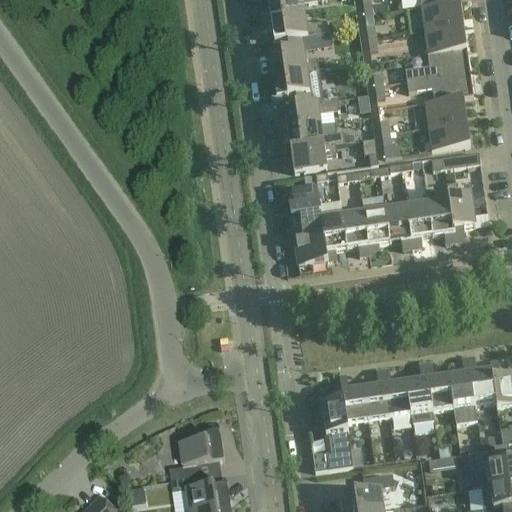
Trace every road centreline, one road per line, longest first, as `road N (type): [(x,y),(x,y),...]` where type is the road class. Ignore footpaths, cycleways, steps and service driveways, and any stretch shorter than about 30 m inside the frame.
road 1 (residential): [(304,511),(232,0)]
road 2 (unclassified): [(173,392),(154,261),(0,42)]
road 3 (tertiary): [(255,372),(203,0)]
road 4 (unclassified): [(15,511),(35,486),(173,392)]
road 5 (tertiary): [(274,511),(255,372)]
